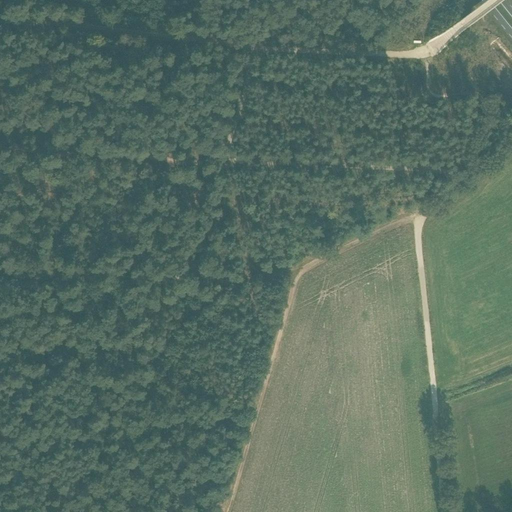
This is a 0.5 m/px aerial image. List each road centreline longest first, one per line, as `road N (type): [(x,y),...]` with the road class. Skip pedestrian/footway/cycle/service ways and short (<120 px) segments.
road 1 (track): [(0,20),(252,47),(423,53)]
road 2 (track): [(415,219),(445,511)]
road 3 (track): [(297,270),(228,511)]
road 4 (track): [(453,183),(444,171),(226,158)]
road 5 (track): [(0,478),(230,505)]
road 6 (track): [(0,152),(226,158)]
road 7 (track): [(226,280),(0,276)]
road 8 (track): [(49,358),(138,370),(226,280)]
road 9 (track): [(423,53),(434,95),(464,93),(479,106),(453,183)]
road 10 (track): [(415,219),(297,270)]
road 11 (track): [(226,280),(213,195),(223,159)]
